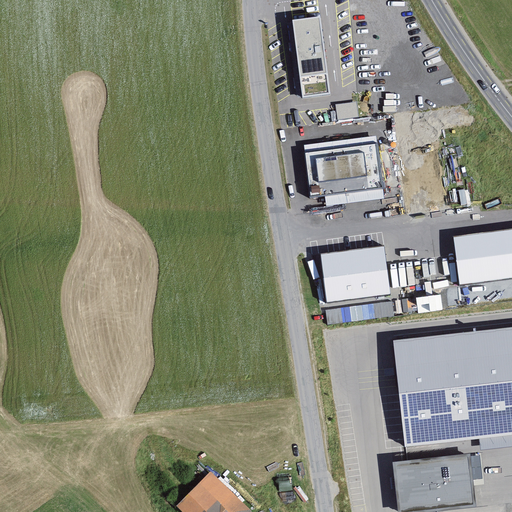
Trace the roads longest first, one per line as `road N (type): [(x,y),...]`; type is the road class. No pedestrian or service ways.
road 1 (unclassified): [(325,511),(249,0)]
road 2 (unknown): [(381,511),(362,387),(365,351),(386,333),(511,317)]
road 3 (secondary): [(431,0),(511,117)]
